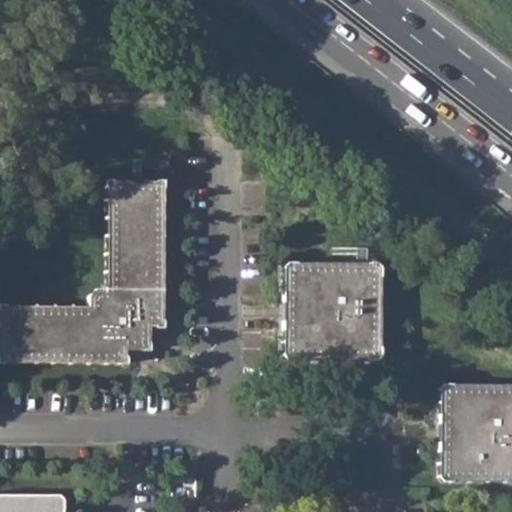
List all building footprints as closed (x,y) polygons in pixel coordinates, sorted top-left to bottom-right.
[(105,288),(102,288),(87,303),(87,306),(2,305),(0,306),(0,361),(1,363),(120,364),(125,358),(125,350),(125,341),(130,341),(134,337),(139,333),(139,327),(147,327),(156,328),(161,323),(163,187),(158,182),(112,181),(107,186),(105,288)] [(375,263),(286,263),(281,267),(281,356),(285,360),(374,360),(378,357),(379,267),(375,263)] [(87,296),(87,303),(102,288),(95,289),(87,296)] [(125,350),(142,350),(147,345),(147,327),(139,327),(139,333),(134,337),(130,341),(125,341),(125,350)] [(441,482),(511,482),(511,384),(442,384),(438,389),(437,478),(441,482)] [(57,496),(0,495),(0,511),(60,511),(61,500),(57,496)]
